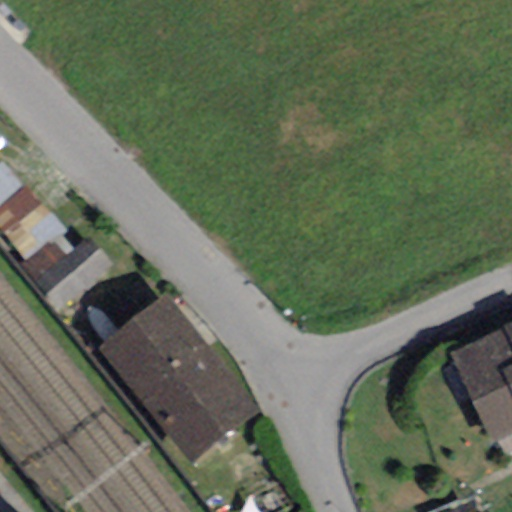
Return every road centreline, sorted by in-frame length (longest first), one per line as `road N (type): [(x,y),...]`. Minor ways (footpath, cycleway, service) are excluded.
road 1 (residential): [(285,383),(177,248),(0,68)]
road 2 (residential): [(285,383),(511,280)]
road 3 (residential): [(339,511),(285,383)]
